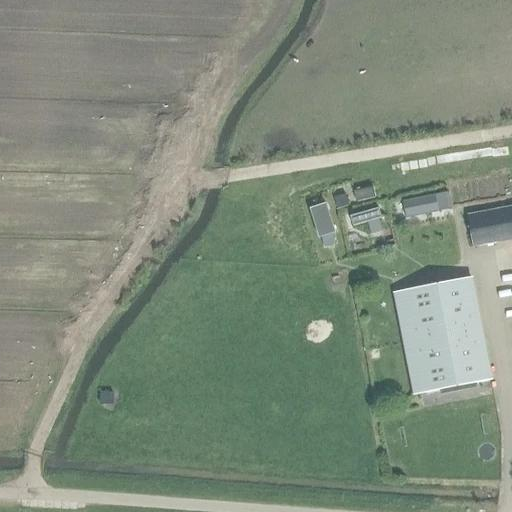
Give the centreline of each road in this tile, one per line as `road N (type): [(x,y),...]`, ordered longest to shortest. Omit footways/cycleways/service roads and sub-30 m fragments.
road 1 (unclassified): [(194,511),(0,498)]
road 2 (unknown): [(511,403),(489,287),(493,268),(511,258)]
